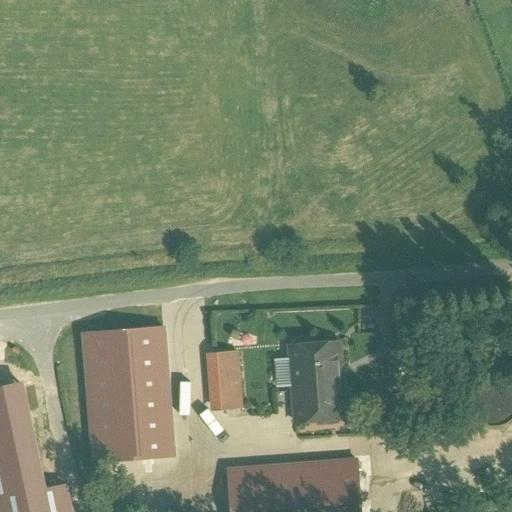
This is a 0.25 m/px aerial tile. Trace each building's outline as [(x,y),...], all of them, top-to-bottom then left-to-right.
[(341,343),(290,346),(296,425),(343,422),(339,365),(342,365),(341,343)] [(221,365),(83,378),(88,429),(125,426),(129,474),(173,470),(169,425),(226,420),(221,365)] [(505,382),(494,377),(486,377),(478,380),(474,383),(469,389),(466,397),(465,401),(467,410),(473,419),(480,424),(489,426),(493,426),(501,423),(508,418),(511,414),(511,410),(511,391),(510,388),(505,382)] [(16,394),(0,397),(0,498),(35,492),(16,394)] [(256,427),(211,431),(218,506),(284,500),(278,441),(258,443),(256,427)] [(35,492),(0,498),(0,511),(58,511),(54,488),(35,492)]
